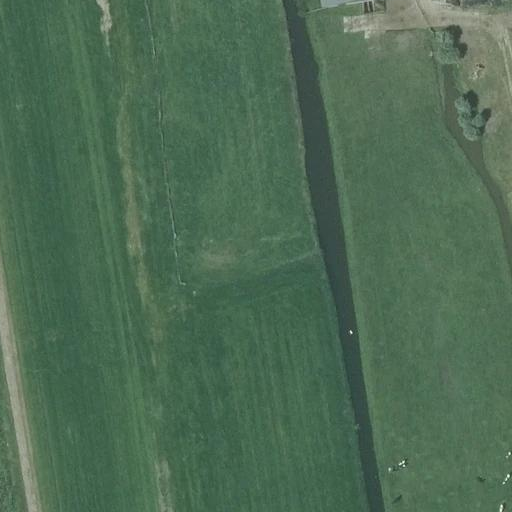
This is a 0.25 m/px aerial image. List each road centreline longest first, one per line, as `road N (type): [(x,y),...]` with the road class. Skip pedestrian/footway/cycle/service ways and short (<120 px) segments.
road 1 (track): [(0,307),(33,511)]
road 2 (track): [(420,0),(423,21),(488,23),(511,87)]
